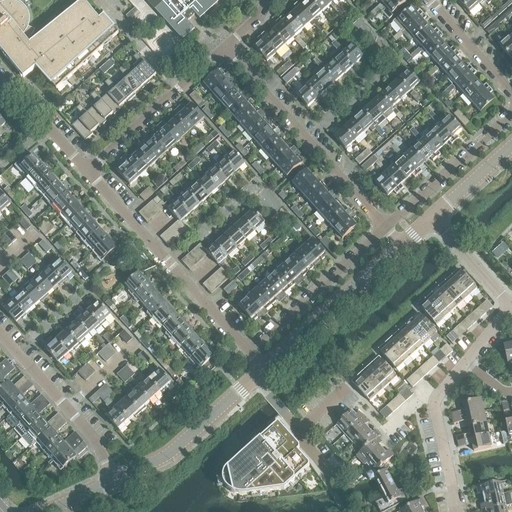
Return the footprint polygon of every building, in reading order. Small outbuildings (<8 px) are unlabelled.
[(0,0),(0,49),(23,78),(37,68),(56,90),(118,34),(103,17),(99,21),(84,1),(35,40),(32,36),(33,35),(34,33),(34,32),(35,30),(27,26),(28,25),(28,23),(28,21),(28,19),(28,17),(28,15),(27,13),(26,11),(25,9),(24,8),(22,6),(21,5),(17,3),(15,2),(13,2),(11,1),(9,1),(7,2),(5,2),(4,0),(0,0)] [(200,19),(221,0),(145,0),(151,6),(155,10),(182,41),(195,30),(188,22),(196,15),(200,19)] [(302,0),(298,4),(316,23),(314,25),(315,25),(318,29),(322,26),(318,22),(320,20),(317,17),(323,12),(312,0),(311,0),(306,5),(302,0)] [(312,0),(323,12),(331,6),(333,8),(335,7),(329,0),(312,0)] [(329,0),(335,7),(333,8),(337,12),(340,10),(337,7),(344,0),(329,0)] [(376,10),(379,13),(382,10),(383,12),(383,13),(390,20),(394,16),(393,14),(405,3),(402,0),(389,0),(384,5),(385,7),(383,9),(380,6),(376,10)] [(480,5),(474,0),(460,0),(459,1),(470,14),(480,5)] [(511,2),(510,1),(501,10),(504,12),(511,4),(511,2)] [(299,11),(293,17),(304,29),(310,24),(313,27),(315,25),(314,25),(316,23),(298,4),(294,7),(299,11)] [(126,17),(132,23),(141,15),(135,9),(126,17)] [(405,28),(407,30),(424,14),(420,11),(416,15),(410,9),(405,14),(404,13),(394,22),(400,29),(399,30),(401,32),(403,30),(405,28)] [(501,10),(491,18),(494,21),(504,12),(501,10)] [(415,39),(428,28),(422,22),(427,18),(424,14),(407,30),(415,39)] [(506,15),(496,23),(498,26),(508,17),(506,15)] [(284,17),(280,20),(295,37),(304,29),(293,17),(288,21),(284,17)] [(494,21),(491,18),(490,17),(481,25),(485,29),(494,21)] [(280,28),(274,33),(286,46),(295,37),(280,20),(276,23),(280,28)] [(500,28),(498,26),(496,23),(487,32),(491,37),(500,28)] [(423,48),(440,33),(437,29),(432,33),(428,28),(415,39),(423,48)] [(265,33),(261,37),(277,54),(280,57),(289,49),(286,46),(274,33),(269,38),(265,33)] [(426,52),(431,58),(444,46),(439,41),(444,37),(440,33),(423,48),(421,50),(419,49),(415,53),(418,56),(422,52),(424,54),(426,52)] [(277,54),(261,37),(257,40),(262,45),(256,50),(267,62),(277,54)] [(332,45),(336,49),(339,46),(336,42),(331,37),(329,38),(334,43),(332,45)] [(511,40),(510,39),(501,48),(511,59),(511,40)] [(343,54),(354,66),(364,58),(352,45),(343,53),(343,54)] [(334,62),(345,75),(354,66),(343,54),(343,53),(342,52),(343,50),(339,46),(336,49),(338,51),(331,58),(334,62)] [(431,58),(440,67),(457,51),(454,48),(449,52),(444,46),(431,58)] [(440,67),(448,76),(460,65),(456,60),(460,55),(457,51),(440,67)] [(314,61),(318,66),(321,63),(313,54),(311,55),(315,60),(314,61)] [(136,69),(130,75),(129,75),(141,88),(141,89),(142,90),(149,83),(148,82),(156,75),(137,55),(134,58),(138,62),(134,66),(136,69)] [(334,62),(325,70),(336,83),(345,75),(334,62)] [(122,82),(116,87),(115,88),(127,101),(127,102),(128,103),(135,97),(134,95),(141,89),(141,88),(129,75),(130,75),(120,64),(116,67),(119,71),(120,70),(124,75),(120,79),(122,82)] [(290,69),(286,65),(277,73),(281,78),(290,69)] [(448,76),(456,85),(473,70),(470,66),(465,70),(460,65),(448,76)] [(104,66),(100,70),(104,74),(108,71),(104,66)] [(204,84),(213,94),(231,78),(229,75),(227,77),(220,70),(204,84)] [(325,70),(315,79),(326,91),(336,83),(325,70)] [(456,85),(464,95),(477,84),(471,78),(476,73),(473,70),(456,85)] [(409,71),(400,79),(411,92),(420,84),(409,71)] [(297,76),(292,72),(283,80),(287,85),(297,76)] [(213,94),(221,103),(237,88),(231,81),(233,79),(231,78),(213,94)] [(315,79),(306,87),(318,99),(326,91),(315,79)] [(400,79),(390,88),(401,100),(411,92),(400,79)] [(108,95),(102,100),(101,101),(113,114),(112,114),(114,116),(121,109),(120,108),(127,102),(127,101),(115,88),(116,87),(109,80),(105,83),(110,88),(106,92),(108,95)] [(464,95),(472,104),(489,88),(486,84),(481,89),(477,84),(464,95)] [(318,99),(306,87),(297,95),(308,108),(318,99)] [(221,103),(229,112),(247,96),(246,94),(244,96),(237,88),(221,103)] [(390,88),(381,96),(392,109),(392,108),(401,100),(390,88)] [(489,88),(472,104),(480,113),(493,101),(488,95),(492,91),(489,88)] [(190,97),(199,107),(204,102),(195,92),(190,97)] [(93,108),(87,113),(87,114),(99,127),(98,128),(99,129),(107,122),(105,121),(112,114),(113,114),(101,101),(102,100),(95,93),(91,96),(96,101),(91,105),(93,108)] [(229,112),(238,121),(254,107),(247,100),(249,98),(247,96),(229,112)] [(381,96),(372,105),(386,120),(394,114),(392,112),(394,110),(392,108),(392,109),(381,96)] [(181,108),(179,110),(196,128),(205,119),(190,103),(183,110),(181,108)] [(372,105),(363,113),(376,127),(374,129),(375,130),(377,133),(381,130),(378,127),(386,120),(372,105)] [(87,114),(87,113),(81,106),(77,109),(81,114),(77,118),(79,121),(72,127),(85,142),(92,135),(91,134),(98,128),(99,127),(87,114)] [(202,111),(207,116),(211,112),(206,107),(202,111)] [(238,121),(246,131),(264,114),(262,113),(260,114),(254,107),(238,121)] [(179,113),(171,120),(186,136),(196,128),(179,110),(177,111),(179,113)] [(211,112),(207,116),(211,121),(215,117),(211,112)] [(363,113),(353,121),(365,133),(370,129),(373,132),(375,130),(374,129),(376,127),(363,113)] [(461,113),(457,118),(465,127),(470,123),(461,113)] [(246,131),(254,140),(270,126),(264,118),(266,116),(264,114),(246,131)] [(428,129),(442,145),(448,140),(452,145),(456,142),(439,122),(440,121),(436,117),(433,120),(435,123),(428,129)] [(439,122),(456,142),(459,139),(455,134),(460,129),(449,117),(444,121),(442,119),(440,121),(439,122)] [(162,124),(160,126),(177,145),(186,136),(171,120),(164,126),(162,124)] [(353,121),(344,129),(355,142),(365,133),(353,121)] [(160,130),(152,137),(167,153),(177,145),(160,126),(158,128),(160,130)] [(219,129),(223,134),(227,130),(223,126),(219,129)] [(254,140),(262,149),(280,133),(279,131),(277,133),(270,126),(254,140)] [(355,142),(344,129),(335,138),(346,150),(355,142)] [(420,139),(437,159),(441,155),(436,150),(442,145),(428,129),(420,136),(421,138),(420,139)] [(227,130),(223,134),(228,139),(232,135),(227,130)] [(211,136),(214,140),(219,135),(216,131),(211,136)] [(262,149),(271,158),(287,144),(280,137),(283,135),(280,133),(262,149)] [(412,150),(423,162),(429,157),(434,162),(437,159),(420,139),(421,138),(420,136),(417,134),(414,136),(417,139),(409,146),(412,150)] [(144,141),(142,143),(158,161),(167,153),(152,137),(146,143),(144,141)] [(142,146),(134,153),(149,170),(158,161),(142,143),(140,144),(142,146)] [(202,144),(197,148),(200,152),(205,148),(202,144)] [(236,148),(240,153),(244,149),(240,144),(236,148)] [(271,158),(279,168),(297,151),(295,149),(293,151),(287,144),(271,158)] [(12,151),(7,145),(4,148),(9,154),(12,151)] [(244,149),(240,153),(244,157),(248,154),(244,149)] [(391,162),(394,166),(405,178),(411,174),(415,179),(419,175),(403,158),(402,156),(403,154),(399,150),(395,153),(398,156),(391,162)] [(402,156),(403,158),(419,175),(423,172),(418,167),(423,162),(412,150),(407,154),(405,152),(403,154),(402,156)] [(297,151),(279,168),(287,177),(303,163),(297,155),(299,153),(297,151)] [(234,152),(225,160),(236,173),(245,165),(234,152)] [(369,157),(365,152),(356,161),(360,165),(369,157)] [(24,172),(29,177),(43,163),(40,160),(39,161),(33,155),(32,156),(28,153),(14,166),(21,174),(24,172)] [(126,158),(123,160),(140,178),(149,170),(134,153),(127,159),(126,158)] [(198,158),(193,163),(196,166),(201,162),(198,158)] [(375,164),(371,159),(362,168),(366,172),(375,164)] [(140,178),(123,160),(122,161),(123,163),(116,170),(131,186),(140,178)] [(183,160),(178,165),(181,169),(187,164),(183,160)] [(225,160),(215,168),(227,181),(236,173),(225,160)] [(31,185),(34,188),(50,174),(45,168),(47,167),(43,163),(29,177),(34,183),(31,185)] [(394,166),(385,174),(400,192),(404,188),(400,183),(405,178),(394,166)] [(215,168),(206,177),(217,189),(227,181),(215,168)] [(293,183),(301,193),(319,176),(318,175),(316,177),(308,169),(293,183)] [(385,174),(383,172),(379,175),(381,178),(375,183),(386,195),(392,190),(397,195),(400,192),(385,174)] [(40,190),(45,195),(60,182),(56,178),(55,179),(50,174),(34,188),(38,192),(40,190)] [(180,175),(174,179),(178,183),(183,178),(180,175)] [(301,193),(309,202),(325,187),(321,183),(324,181),(319,176),(301,193)] [(165,177),(160,182),(163,185),(168,181),(165,177)] [(206,177),(196,185),(208,198),(217,189),(206,177)] [(48,203),(51,206),(67,192),(62,187),(64,186),(60,182),(45,195),(50,201),(48,203)] [(184,190),(187,193),(199,206),(208,198),(196,185),(194,187),(188,186),(184,190)] [(4,191),(8,195),(12,192),(8,187),(4,191)] [(161,191),(164,195),(169,191),(166,187),(161,191)] [(309,202),(318,211),(336,195),(334,193),(332,195),(325,187),(309,202)] [(140,197),(145,202),(154,194),(149,188),(140,197)] [(0,211),(1,213),(7,208),(9,210),(13,207),(0,192),(0,211)] [(12,192),(8,195),(13,200),(16,197),(12,192)] [(57,208),(62,213),(77,200),(73,197),(72,198),(67,192),(51,206),(54,210),(57,208)] [(187,193),(178,202),(189,214),(199,206),(187,193)] [(318,211),(326,220),(342,206),(336,199),(338,197),(336,195),(318,211)] [(158,197),(153,202),(157,206),(162,202),(158,197)] [(64,221),(68,225),(84,210),(79,205),(80,204),(77,200),(62,213),(67,218),(64,221)] [(153,202),(148,205),(156,214),(161,210),(157,206),(153,202)] [(166,206),(162,202),(157,206),(161,210),(166,206)] [(169,209),(179,221),(180,222),(181,222),(189,214),(178,202),(169,209)] [(148,205),(144,209),(152,218),(156,214),(148,205)] [(326,220),(334,229),(352,213),(351,211),(348,213),(342,206),(326,220)] [(152,218),(144,209),(139,213),(147,222),(152,218)] [(29,210),(25,214),(30,219),(34,215),(29,210)] [(74,226),(79,232),(94,218),(90,214),(89,216),(84,210),(68,225),(71,228),(74,226)] [(253,210),(244,219),(255,231),(264,223),(253,210)] [(352,213),(334,229),(343,239),(358,224),(352,217),(355,215),(352,213)] [(18,222),(26,231),(31,227),(23,218),(18,222)] [(81,239),(84,243),(100,229),(95,223),(97,222),(94,218),(79,232),(84,237),(81,239)] [(37,227),(42,232),(50,224),(46,219),(37,227)] [(244,219),(234,227),(246,240),(255,231),(244,219)] [(179,221),(175,224),(183,234),(187,230),(181,222),(180,222),(179,221)] [(294,227),(297,231),(302,227),(298,223),(294,227)] [(50,224),(42,232),(45,236),(54,229),(50,224)] [(175,224),(170,228),(178,238),(183,234),(175,224)] [(308,228),(312,233),(316,230),(312,225),(308,228)] [(234,227),(225,235),(237,248),(246,240),(234,227)] [(170,228),(165,233),(173,242),(178,238),(170,228)] [(90,245),(95,250),(110,237),(107,233),(105,234),(100,229),(84,243),(88,247),(90,245)] [(316,230),(312,233),(317,238),(320,234),(316,230)] [(9,231),(4,235),(12,244),(17,240),(9,231)] [(173,242),(165,233),(161,237),(169,246),(173,242)] [(12,244),(4,235),(0,239),(8,248),(12,244)] [(225,235),(216,244),(227,256),(237,248),(225,235)] [(110,237),(95,250),(100,255),(97,258),(101,262),(102,261),(108,255),(117,247),(112,242),(113,240),(110,237)] [(321,242),(329,251),(334,246),(326,237),(321,242)] [(270,238),(265,243),(268,247),(273,242),(270,238)] [(313,239),(303,247),(320,266),(322,264),(320,262),(327,255),(313,239)] [(39,244),(47,254),(52,249),(44,240),(39,244)] [(283,244),(280,240),(275,244),(278,248),(283,244)] [(268,247),(265,243),(260,247),(264,251),(268,247)] [(201,244),(196,249),(204,258),(209,254),(207,252),(201,244)] [(216,244),(207,252),(209,254),(218,264),(227,256),(216,244)] [(62,247),(58,250),(63,256),(67,252),(62,247)] [(303,247),(294,256),(309,272),(316,265),(318,267),(320,266),(303,247)] [(498,248),(493,253),(497,257),(502,252),(498,248)] [(196,249),(191,253),(200,262),(204,258),(196,249)] [(266,252),(261,257),(264,261),(270,256),(266,252)] [(191,253),(187,256),(195,266),(200,262),(191,253)] [(29,254),(25,257),(33,266),(37,263),(29,254)] [(108,255),(102,261),(104,264),(111,258),(108,255)] [(251,255),(247,259),(250,263),(255,259),(251,255)] [(56,263),(51,268),(64,282),(68,279),(67,278),(73,272),(58,256),(54,260),(56,263)] [(195,266),(187,256),(182,261),(190,270),(195,266)] [(294,256),(284,264),(301,283),(303,281),(301,279),(309,272),(294,256)] [(33,266),(25,257),(21,261),(29,270),(33,266)] [(264,261),(261,257),(252,265),(255,269),(264,261)] [(250,263),(247,259),(242,263),(245,267),(250,263)] [(70,264),(75,269),(78,265),(74,261),(70,264)] [(284,264),(275,273),(289,289),(297,282),(299,284),(301,283),(284,264)] [(78,265),(75,269),(86,281),(89,278),(82,271),(83,270),(78,265)] [(232,272),(236,275),(236,276),(241,271),(237,267),(232,272)] [(43,270),(39,273),(54,289),(59,284),(60,286),(64,282),(51,268),(46,273),(43,270)] [(222,268),(217,272),(225,281),(230,277),(222,268)] [(247,269),(243,273),(246,277),(251,273),(247,269)] [(11,270),(6,274),(15,283),(19,279),(11,270)] [(217,272),(212,276),(221,286),(225,281),(217,272)] [(462,272),(455,278),(471,296),(477,290),(462,272)] [(38,280),(33,285),(46,299),(50,296),(48,294),(54,289),(39,273),(35,277),(38,280)] [(128,292),(134,298),(149,284),(146,281),(147,279),(145,277),(144,278),(139,273),(126,285),(130,290),(128,292)] [(246,277),(243,273),(238,278),(241,282),(246,277)] [(275,273),(266,281),(282,299),(284,297),(283,295),(289,289),(275,273)] [(15,283),(6,274),(2,277),(10,287),(15,283)] [(212,276),(208,280),(216,289),(221,286),(212,276)] [(455,278),(448,284),(464,302),(471,296),(455,278)] [(216,289),(208,280),(203,285),(211,294),(216,289)] [(224,290),(228,295),(238,286),(233,281),(224,290)] [(266,281),(257,289),(271,305),(279,299),(280,301),(282,299),(266,281)] [(140,301),(145,307),(158,295),(153,289),(155,288),(153,285),(151,286),(149,284),(134,298),(138,303),(140,301)] [(448,284),(442,290),(457,308),(464,302),(448,284)] [(25,287),(21,290),(35,306),(41,301),(42,302),(46,299),(33,285),(27,289),(25,287)] [(257,289),(248,297),(264,315),(266,314),(264,312),(271,305),(257,289)] [(19,297),(15,301),(28,315),(31,312),(30,311),(35,306),(21,290),(17,294),(19,297)] [(442,290),(435,296),(451,314),(457,308),(442,290)] [(147,313),(152,318),(167,304),(164,301),(166,300),(164,298),(162,299),(158,295),(145,307),(149,311),(147,313)] [(435,296),(428,302),(444,320),(451,314),(435,296)] [(264,315),(248,297),(238,306),(253,322),(260,315),(262,317),(264,315)] [(28,315),(15,301),(9,306),(6,303),(3,306),(17,323),(22,318),(23,319),(28,315)] [(487,301),(480,307),(487,314),(494,308),(487,301)] [(92,309),(88,312),(102,327),(107,322),(110,325),(115,321),(111,316),(99,302),(94,307),(92,305),(90,307),(92,309)] [(444,320),(428,302),(422,308),(437,326),(444,320)] [(159,322),(164,328),(177,316),(172,310),(174,309),(172,306),(170,307),(167,304),(152,318),(157,324),(159,322)] [(480,307),(474,313),(480,320),(487,314),(480,307)] [(82,317),(78,321),(90,335),(95,330),(96,332),(102,327),(88,312),(85,315),(83,313),(81,315),(82,317)] [(474,313),(467,319),(473,326),(480,320),(474,313)] [(120,319),(125,325),(128,322),(123,316),(120,319)] [(166,334),(171,340),(186,326),(183,322),(185,321),(183,318),(181,320),(177,316),(164,328),(167,332),(166,334)] [(422,316),(415,322),(431,340),(438,334),(422,316)] [(467,319),(461,325),(467,332),(473,326),(467,319)] [(70,328),(67,331),(81,346),(86,341),(85,339),(90,335),(78,321),(73,326),(71,324),(69,326),(70,328)] [(415,322),(408,328),(424,346),(431,340),(415,322)] [(461,325),(454,331),(460,338),(467,332),(461,325)] [(177,343),(182,349),(196,336),(191,331),(193,329),(190,327),(189,329),(186,326),(171,340),(176,345),(177,343)] [(408,328),(402,334),(418,352),(424,346),(408,328)] [(511,362),(511,330),(509,331),(510,344),(503,345),(507,363),(511,362)] [(62,335),(57,340),(69,353),(74,349),(76,351),(81,346),(67,331),(64,333),(62,332),(60,334),(62,335)] [(120,336),(127,344),(132,340),(125,331),(120,336)] [(460,338),(454,331),(447,338),(453,344),(460,338)] [(402,334),(395,340),(411,358),(418,352),(402,334)] [(184,355),(189,361),(205,347),(202,343),(204,342),(201,339),(200,341),(196,336),(182,349),(186,353),(184,355)] [(138,340),(144,346),(147,343),(142,337),(138,340)] [(69,353),(57,340),(52,344),(50,343),(48,345),(49,347),(46,349),(60,365),(66,360),(64,358),(69,353)] [(395,340),(388,346),(404,364),(411,358),(395,340)] [(448,345),(441,351),(447,358),(454,351),(448,345)] [(109,346),(104,350),(111,359),(116,354),(109,346)] [(404,364),(388,346),(381,352),(397,370),(404,364)] [(205,347),(189,361),(194,366),(196,364),(201,369),(214,357),(210,352),(211,350),(209,348),(208,349),(205,347)] [(111,359),(104,350),(99,355),(107,363),(111,359)] [(441,351),(434,357),(440,364),(447,358),(441,351)] [(138,356),(146,365),(151,361),(143,352),(138,356)] [(434,357),(428,363),(433,370),(440,364),(434,357)] [(0,373),(10,364),(6,360),(0,365),(0,373)] [(382,360),(375,366),(391,384),(398,377),(382,360)] [(428,363),(421,369),(427,376),(433,370),(428,363)] [(0,391),(8,384),(4,380),(15,370),(10,364),(0,373),(0,391)] [(88,364),(83,369),(90,378),(96,373),(88,364)] [(127,366),(122,371),(130,380),(135,375),(127,366)] [(375,366),(368,372),(384,390),(391,384),(375,366)] [(90,378),(83,369),(78,373),(86,382),(90,378)] [(151,376),(148,379),(162,394),(168,390),(170,392),(175,388),(158,369),(154,374),(152,372),(150,374),(151,376)] [(421,369),(414,375),(420,382),(427,376),(421,369)] [(130,380),(122,371),(117,375),(125,384),(130,380)] [(368,372),(361,378),(377,396),(384,390),(368,372)] [(420,382),(414,375),(407,381),(413,388),(420,382)] [(4,403),(29,381),(25,376),(13,387),(10,383),(8,384),(0,391),(0,398),(4,403)] [(377,396),(361,378),(355,384),(370,402),(377,396)] [(143,384),(138,388),(150,402),(155,398),(157,399),(162,394),(148,379),(145,381),(144,380),(141,382),(143,384)] [(6,412),(10,415),(26,401),(22,396),(33,385),(29,381),(4,403),(1,405),(2,407),(5,404),(10,409),(6,412)] [(106,385),(101,390),(109,398),(110,398),(114,394),(106,385)] [(130,395),(127,397),(142,413),(147,408),(146,406),(150,402),(138,388),(133,392),(132,391),(129,393),(130,395)] [(408,389),(401,395),(407,402),(414,395),(408,389)] [(109,398),(101,390),(96,394),(104,403),(104,402),(107,405),(106,405),(110,410),(105,415),(121,432),(126,427),(125,425),(129,421),(117,407),(117,406),(110,398),(109,398)] [(21,421),(18,424),(19,425),(22,423),(21,422),(46,400),(42,395),(30,405),(26,401),(10,415),(13,419),(16,416),(21,421)] [(401,395),(394,401),(400,408),(407,402),(401,395)] [(453,414),(454,419),(484,412),(481,400),(474,402),(473,396),(464,398),(460,399),(462,405),(464,405),(465,411),(453,414)] [(122,403),(117,406),(117,407),(129,421),(134,416),(136,418),(142,413),(127,397),(124,400),(123,398),(120,401),(122,403)] [(14,430),(22,438),(43,419),(39,415),(51,405),(46,400),(21,422),(22,423),(19,425),(18,424),(15,426),(16,428),(14,430)] [(394,401),(387,407),(393,414),(400,408),(394,401)] [(509,436),(511,435),(511,417),(508,404),(503,405),(509,436)] [(393,414),(387,407),(380,413),(386,420),(393,414)] [(353,411),(338,425),(346,434),(364,418),(360,413),(357,415),(353,411)] [(467,421),(469,428),(487,424),(484,412),(454,419),(455,424),(467,421)] [(33,447),(39,441),(38,440),(63,418),(58,413),(47,424),(43,419),(22,438),(30,447),(29,448),(30,449),(33,446),(33,447)] [(41,449),(44,452),(60,438),(56,434),(68,423),(63,418),(38,440),(39,441),(44,447),(41,449)] [(364,418),(346,434),(354,443),(369,429),(366,426),(369,423),(364,418)] [(223,478),(223,479),(223,480),(223,481),(223,482),(224,483),(224,484),(224,485),(225,486),(225,487),(226,488),(227,488),(227,489),(228,490),(229,491),(230,491),(231,492),(232,493),(233,494),(234,494),(235,494),(236,494),(236,495),(237,495),(238,495),(239,495),(240,496),(241,496),(242,496),(243,496),(246,496),(252,495),(260,494),(261,494),(285,490),(290,486),(296,480),(298,479),(299,478),(305,472),(308,469),(309,469),(309,468),(310,467),(310,466),(310,465),(309,464),(309,463),(305,459),(298,452),(299,452),(299,451),(300,450),(300,449),(300,448),(300,447),(299,447),(299,446),(298,446),(286,432),(284,430),(278,423),(277,424),(271,430),(262,438),(259,440),(253,446),(248,450),(239,459),(231,466),(229,467),(229,468),(228,469),(227,469),(227,470),(226,471),(225,472),(224,473),(224,474),(224,475),(224,476),(223,477),(223,478)] [(458,437),(459,443),(489,436),(494,435),(491,424),(487,425),(487,424),(469,428),(470,435),(458,437)] [(369,429),(354,443),(362,451),(362,452),(363,453),(379,439),(381,437),(376,431),(373,433),(369,429)] [(50,454),(54,458),(55,459),(79,437),(75,432),(64,443),(60,438),(44,452),(47,456),(50,454)] [(489,436),(459,443),(460,448),(472,445),(474,452),(492,448),(489,436)] [(52,461),(53,462),(55,460),(60,465),(57,467),(61,471),(86,449),(81,444),(84,442),(79,437),(55,459),(54,458),(52,461)] [(362,451),(357,456),(365,466),(368,463),(383,449),(380,446),(383,443),(379,439),(363,453),(362,452),(362,451)] [(374,470),(368,476),(368,477),(371,482),(375,481),(380,489),(393,482),(390,478),(390,477),(388,474),(387,471),(386,470),(384,466),(395,456),(390,451),(387,453),(383,449),(368,463),(374,470)] [(385,499),(376,504),(380,511),(386,511),(409,500),(407,496),(404,490),(400,491),(398,492),(393,482),(380,489),(383,495),(385,499)] [(483,494),(484,500),(504,495),(504,494),(501,482),(477,488),(479,495),(483,494)] [(481,505),(483,511),(506,507),(511,505),(511,500),(510,493),(504,494),(504,495),(484,500),(485,504),(481,505)] [(401,511),(424,511),(422,508),(426,506),(423,500),(401,511)]
